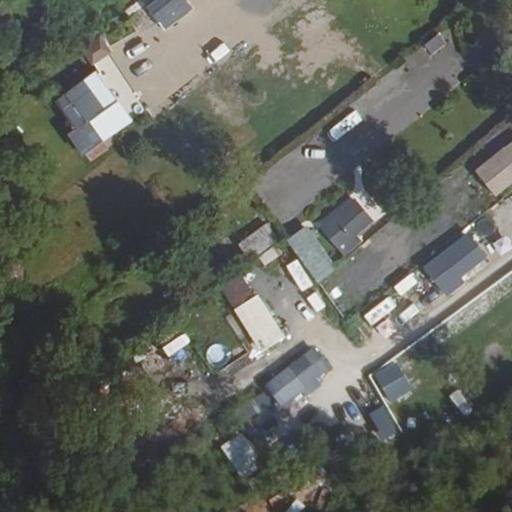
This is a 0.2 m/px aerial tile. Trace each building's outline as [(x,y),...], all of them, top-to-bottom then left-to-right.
[(152,0),(145,6),(164,30),(192,7),(186,0),(152,0)] [(190,45),(209,68),(233,49),(214,25),(190,45)] [(92,65),(111,52),(99,34),(79,47),(92,65)] [(91,73),(46,111),(86,160),(102,148),(96,141),(127,116),(91,73)] [(511,184),(511,141),(474,174),(495,199),(511,184)] [(446,235),(464,217),(446,198),(427,216),(446,235)] [(358,206),(324,233),(336,249),(350,239),(346,234),(368,218),(358,206)] [(252,252),(274,236),(265,223),(243,239),(252,252)] [(456,226),(418,259),(446,293),(485,260),(456,226)] [(311,233),(293,247),(315,276),(333,262),(311,233)] [(333,262),(315,276),(323,286),(341,272),(333,262)] [(232,306),(263,286),(251,268),(220,287),(232,306)] [(431,307),(444,297),(423,269),(411,279),(431,307)] [(375,334),(426,308),(412,281),(361,307),(375,334)] [(232,308),(259,352),(284,337),(257,292),(232,308)] [(281,409),(331,370),(312,346),(262,385),(281,409)] [(263,396),(246,403),(252,416),(269,409),(263,396)] [(378,446),(398,434),(381,406),(361,419),(378,446)] [(219,447),(240,480),(262,466),(240,433),(219,447)]
